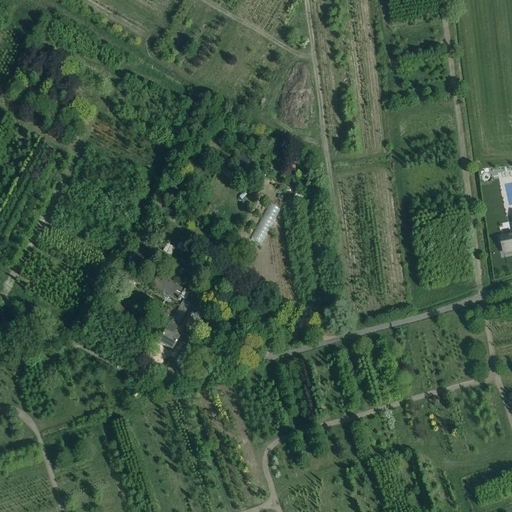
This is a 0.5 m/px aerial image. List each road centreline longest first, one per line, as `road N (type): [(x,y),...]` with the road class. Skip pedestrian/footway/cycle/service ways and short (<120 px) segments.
road 1 (unclassified): [(269,358),(153,382),(0,296)]
road 2 (unclassified): [(269,358),(511,288)]
